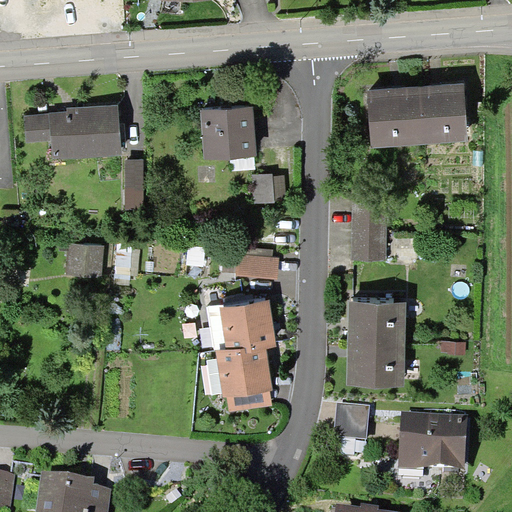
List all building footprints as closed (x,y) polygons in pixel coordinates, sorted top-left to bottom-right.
[(460,85),(413,88),(417,136),(444,134),(444,127),(463,125),(460,85)] [(417,136),(413,88),(366,92),(369,132),(391,131),(391,138),(417,136)] [(250,147),(247,105),(201,109),(205,154),(228,153),(228,149),(250,147)] [(118,149),(115,106),(65,110),(65,114),(23,117),(23,124),(48,122),(51,155),(118,149)] [(139,189),(139,161),(125,161),(125,189),(139,189)] [(269,200),(267,175),(252,176),(254,201),(269,200)] [(381,229),(382,198),(353,198),(352,228),(381,229)] [(380,259),(381,229),(352,228),(352,259),(380,259)] [(98,276),(100,246),(68,243),(68,250),(80,251),(78,274),(98,276)] [(273,275),(275,260),(236,257),(235,272),(273,275)] [(218,348),(218,349),(269,341),(263,298),(206,306),(209,326),(213,325),(212,343),(213,349),(218,348)] [(351,299),(350,339),(398,340),(398,319),(391,319),(391,300),(351,299)] [(397,361),(398,340),(350,339),(349,380),(389,381),(390,361),(397,361)] [(259,344),(267,343),(266,342),(269,342),(269,341),(218,349),(225,392),(265,386),(259,344)] [(373,414),(341,412),(339,438),(371,440),(373,414)] [(421,468),(458,470),(460,426),(449,425),(446,428),(439,428),(436,425),(404,423),(401,466),(397,466),(396,476),(399,479),(417,480),(420,478),(421,468)] [(9,479),(0,477),(0,510),(4,511),(9,479)] [(101,511),(104,496),(87,493),(87,487),(43,480),(38,511),(101,511)]
